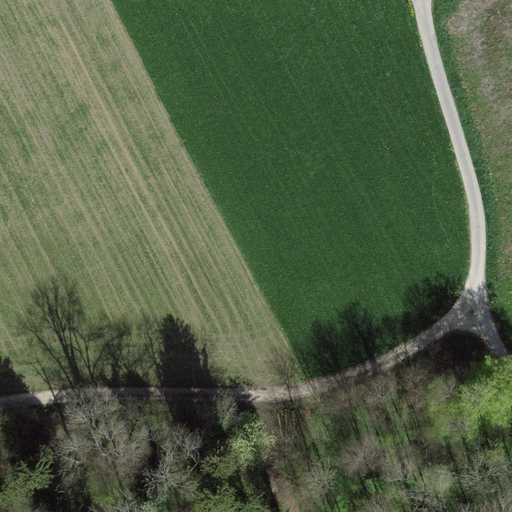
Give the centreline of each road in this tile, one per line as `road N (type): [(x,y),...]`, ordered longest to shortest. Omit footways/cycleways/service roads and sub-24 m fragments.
road 1 (track): [(472,318),(396,360),(294,390),(142,391),(0,405)]
road 2 (track): [(419,0),(479,226),(472,318)]
